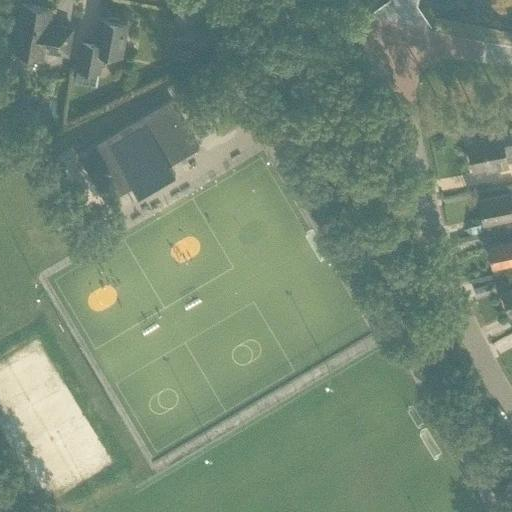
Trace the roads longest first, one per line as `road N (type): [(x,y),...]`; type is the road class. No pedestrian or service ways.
road 1 (tertiary): [(511,412),(444,269),(417,168),(399,36)]
road 2 (tertiary): [(399,36),(198,0)]
